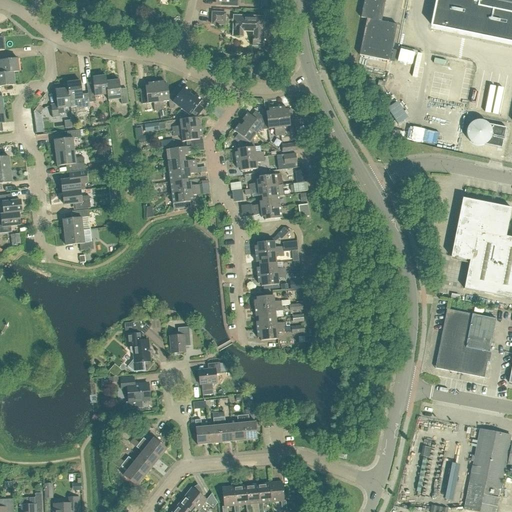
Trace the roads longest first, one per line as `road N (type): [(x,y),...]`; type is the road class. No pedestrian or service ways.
road 1 (residential): [(241,339),(235,215),(210,153),(237,87)]
road 2 (residential): [(47,254),(38,218),(40,158),(19,134),(17,107),(50,74),(49,34)]
road 3 (unclassified): [(400,387),(411,321),(408,280),(400,246),(368,187)]
road 4 (residential): [(379,484),(294,455),(187,466)]
road 5 (unclassified): [(511,178),(420,163),(368,187)]
road 6 (unclassified): [(179,66),(49,34)]
road 7 (residential): [(187,466),(181,420),(168,411),(164,364),(187,362)]
road 8 (unclassified): [(368,187),(312,75)]
